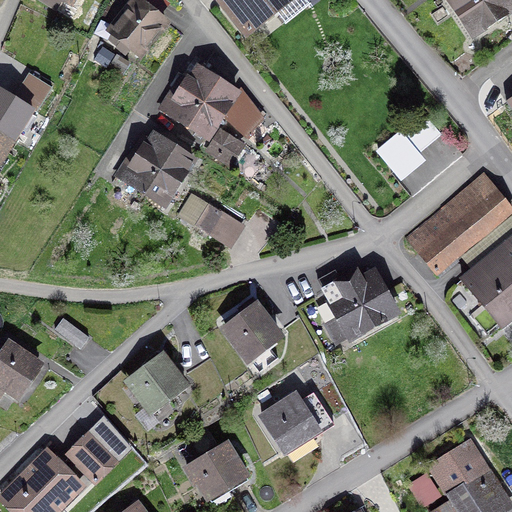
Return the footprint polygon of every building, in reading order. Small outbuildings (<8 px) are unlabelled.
[(68,4),(70,0),(36,0),(55,12),(62,1),(68,4)] [(120,43),(138,56),(163,24),(155,17),(166,4),(160,0),(132,0),(135,2),(124,17),(119,13),(112,20),(117,24),(105,40),(116,49),(120,43)] [(247,36),(291,0),(223,0),(220,3),(247,36)] [(446,0),(471,37),(511,10),(511,3),(509,0),(446,0)] [(178,121),(207,140),(235,95),(199,72),(197,75),(192,72),(183,85),(178,81),(160,110),(162,111),(158,118),(173,128),(178,121)] [(0,159),(30,112),(0,93),(0,159)] [(421,115),(376,152),(393,172),(438,136),(421,115)] [(208,152),(223,162),(234,144),(219,135),(208,152)] [(162,207),(191,163),(155,139),(153,143),(148,139),(138,155),(132,151),(116,177),(162,207)] [(406,241),(434,276),(510,212),(484,179),(406,241)] [(195,228),(227,248),(240,227),(208,207),(195,228)] [(511,238),(461,281),(500,327),(511,317),(511,238)] [(348,340),(394,314),(374,277),(370,279),(367,273),(358,278),(354,273),(335,284),(330,275),(316,282),(336,318),(324,325),(335,346),(348,339),(348,340)] [(224,331),(246,361),(277,338),(254,308),(224,331)] [(62,320),(53,331),(79,350),(87,339),(62,320)] [(0,394),(2,391),(14,399),(37,365),(7,344),(0,353),(0,394)] [(166,404),(184,390),(161,359),(128,384),(148,412),(164,401),(166,404)] [(282,453),(315,432),(318,436),(332,427),(316,401),(309,406),(305,399),(298,403),(294,397),(260,419),(282,453)] [(94,484),(116,461),(92,436),(69,459),(89,479),(94,484)] [(207,500),(224,489),(227,493),(246,482),(226,449),(213,457),(211,454),(185,469),(195,485),(197,484),(207,500)] [(51,511),(53,511),(54,511),(79,488),(46,454),(0,499),(0,500),(11,511),(51,511)] [(450,503),(435,511),(495,511),(508,504),(487,470),(446,496),(450,503)]
